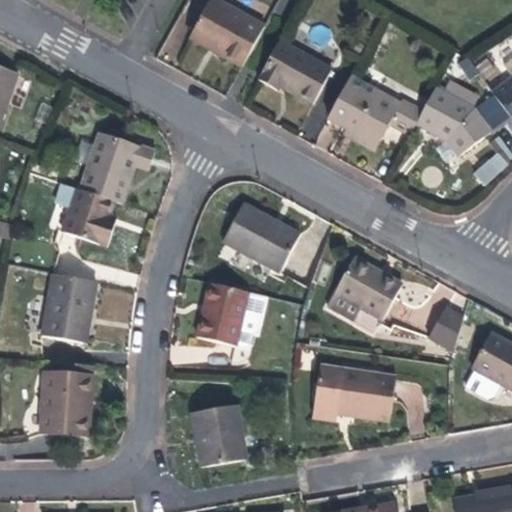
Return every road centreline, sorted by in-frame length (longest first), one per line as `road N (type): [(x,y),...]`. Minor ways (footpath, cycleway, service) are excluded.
road 1 (residential): [(135,457),(160,488),(194,498),(511,444)]
road 2 (residential): [(222,127),(172,238),(155,326),(149,424),(135,457)]
road 3 (residential): [(471,262),(222,127)]
road 4 (residential): [(222,127),(0,3)]
road 5 (residential): [(135,457),(93,478),(0,481)]
